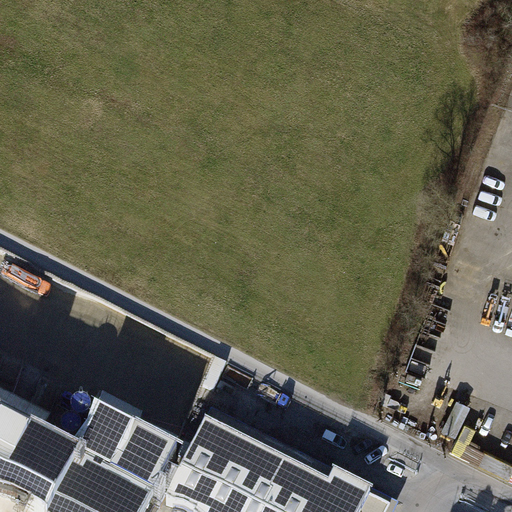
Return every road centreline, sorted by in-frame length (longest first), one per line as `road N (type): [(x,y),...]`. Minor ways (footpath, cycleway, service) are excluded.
road 1 (track): [(0,237),(386,429)]
road 2 (unknown): [(0,312),(81,342),(141,307)]
road 3 (unclassified): [(386,429),(511,497)]
